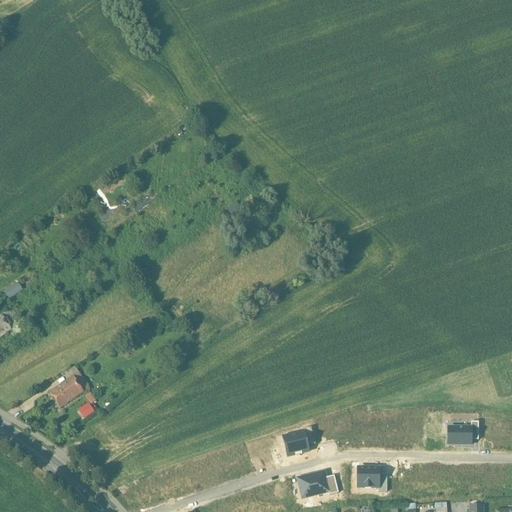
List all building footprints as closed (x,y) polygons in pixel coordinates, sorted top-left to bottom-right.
[(18,285),(8,291),(12,297),(22,291),(18,285)] [(11,309),(0,316),(0,338),(9,332),(21,325),(11,309)] [(21,325),(9,332),(14,339),(26,332),(21,325)] [(73,378),(49,393),(60,409),(84,393),(73,378)] [(95,402),(90,395),(85,397),(91,405),(95,402)] [(84,419),(95,412),(89,403),(78,410),(84,419)] [(357,424),(337,424),(337,443),(358,443),(358,434),(367,434),(367,417),(357,417),(357,424)] [(471,427),(448,427),(448,446),(472,446),(472,440),(478,440),(478,423),(471,423),(471,427)] [(304,433),(283,437),(288,459),(310,453),(309,447),(315,446),(311,428),(303,429),(304,433)] [(357,468),(357,489),(378,490),(378,493),(386,493),(387,475),(380,475),(380,468),(357,468)] [(326,471),(296,479),(302,502),(339,493),(335,477),(327,478),(326,471)]
